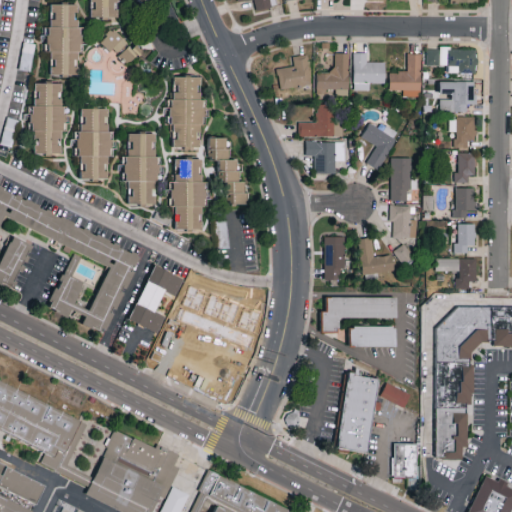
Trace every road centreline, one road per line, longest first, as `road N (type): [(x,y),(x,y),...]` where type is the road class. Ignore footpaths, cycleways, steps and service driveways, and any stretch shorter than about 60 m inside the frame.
road 1 (tertiary): [(248,432),(279,351),(291,246),(269,153),(202,0)]
road 2 (residential): [(224,52),(310,24),(511,25)]
road 3 (residential): [(500,282),(500,0)]
road 4 (secondary): [(248,432),(0,312)]
road 5 (secondary): [(0,336),(239,452)]
road 6 (secondary): [(239,452),(355,511)]
road 7 (residential): [(211,20),(185,30),(177,51),(159,46),(158,32),(173,22),(185,30)]
